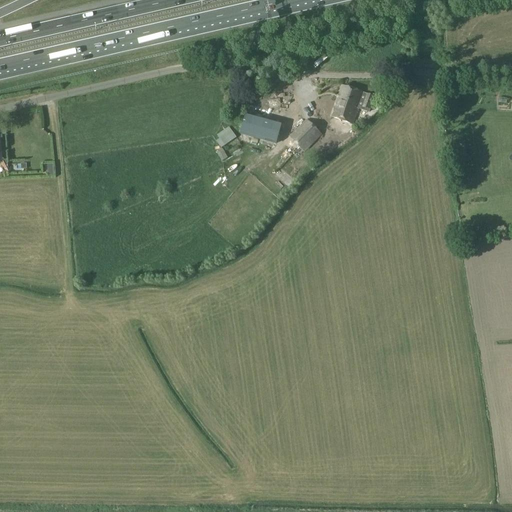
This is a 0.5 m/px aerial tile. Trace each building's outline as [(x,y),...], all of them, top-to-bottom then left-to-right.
[(363,94),(364,94),(342,86),(331,117),(352,124),(357,108),(369,112),(374,97),(366,94),(366,95),(363,94)] [(276,144),(281,125),(245,115),(240,134),(276,144)] [(303,152),(321,135),(306,120),(289,137),(303,152)] [(219,139),(216,141),(221,148),(236,138),(229,128),(228,127),(222,131),(217,135),(219,139)] [(221,161),(227,159),(222,150),(217,152),(221,161)] [(275,170),(269,177),(279,187),(285,180),(275,170)] [(240,204),(233,209),(236,215),(244,210),(240,204)]
